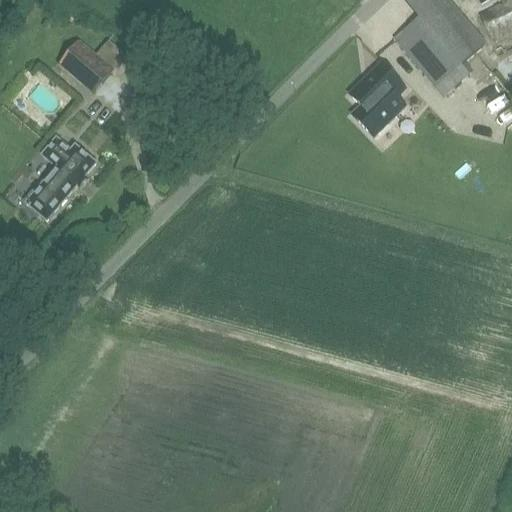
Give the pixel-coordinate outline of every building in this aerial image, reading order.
[(473,75),(465,65),(486,47),(447,0),(400,0),(418,20),(393,40),(442,100),(473,75)] [(511,0),(497,0),(501,6),(480,16),(493,44),(511,35),(511,0)] [(57,67),(93,97),(126,57),(108,43),(96,58),(78,43),(57,67)] [(405,91),(381,66),(349,97),(360,108),(352,117),(374,139),(405,108),(396,99),(405,91)] [(74,148),(70,153),(56,141),(42,156),(57,169),(37,192),(35,190),(24,203),(46,222),(94,166),(74,148)]
